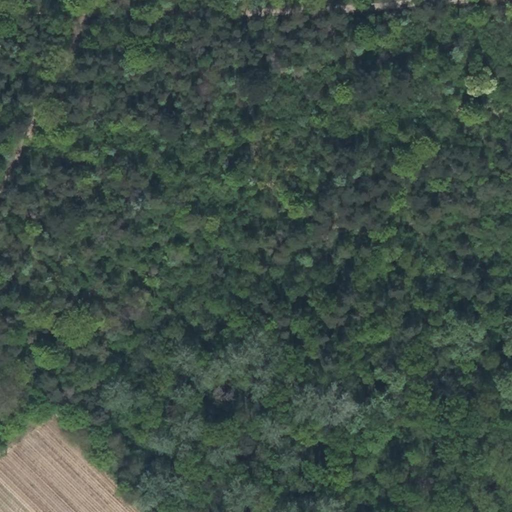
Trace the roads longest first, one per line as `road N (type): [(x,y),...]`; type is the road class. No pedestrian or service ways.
road 1 (track): [(84,16),(433,0)]
road 2 (track): [(511,396),(478,384),(342,406),(247,511)]
road 3 (track): [(149,511),(44,395),(0,366)]
road 4 (track): [(91,0),(0,185)]
